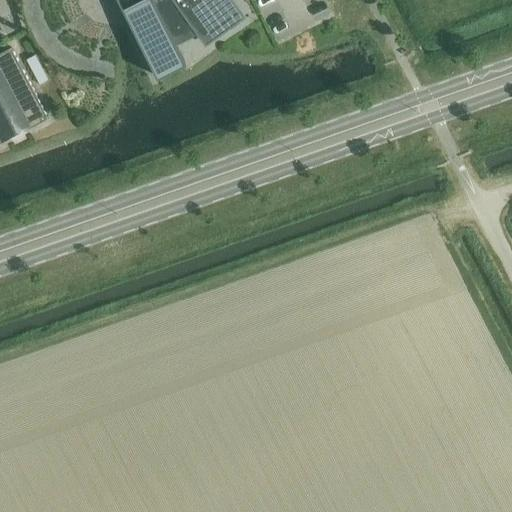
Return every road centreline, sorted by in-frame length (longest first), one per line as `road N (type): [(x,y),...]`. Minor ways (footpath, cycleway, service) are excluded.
road 1 (secondary): [(0,269),(511,90)]
road 2 (secondary): [(511,66),(0,243)]
